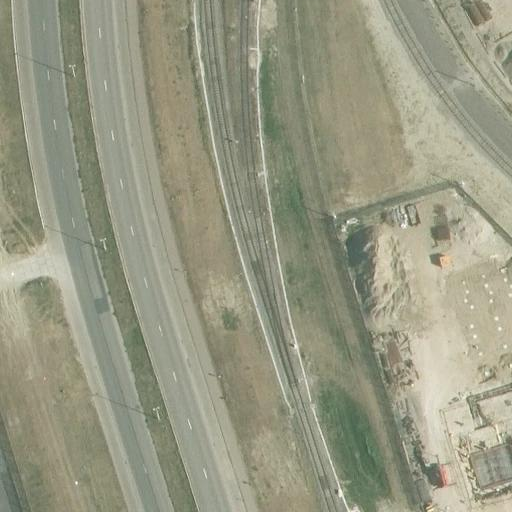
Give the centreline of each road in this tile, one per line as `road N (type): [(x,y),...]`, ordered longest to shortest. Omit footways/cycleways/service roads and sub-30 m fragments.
road 1 (primary): [(216,511),(124,205),(96,0)]
road 2 (primary): [(40,0),(71,219),(157,511)]
